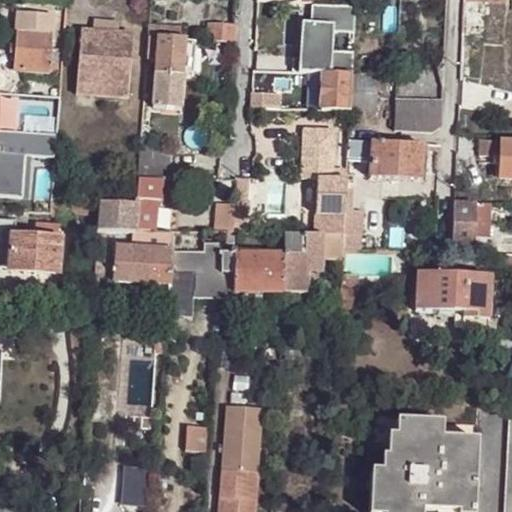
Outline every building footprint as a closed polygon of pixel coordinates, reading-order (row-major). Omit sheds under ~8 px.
[(462,1),(461,37),(474,37),(483,38),(484,3),(462,1)] [(505,1),(503,1),(485,1),(484,3),(483,38),(483,41),(503,42),(505,1)] [(353,14),(354,7),(313,5),(311,5),(310,22),(300,22),(298,75),(322,75),(351,76),(352,52),(333,51),(333,33),(352,34),(353,14)] [(26,33),(28,16),(17,15),(16,32),(13,72),(50,75),(50,52),(52,35),(26,33)] [(53,18),(28,16),(26,33),(52,35),(53,18)] [(93,32),(115,34),(116,24),(94,22),(93,32)] [(233,45),(234,26),(209,24),(208,42),(233,45)] [(180,28),(149,26),(148,37),(157,38),(180,40),(180,28)] [(132,36),(115,34),(93,32),(79,32),(75,85),(95,87),(94,96),(127,99),(132,36)] [(461,37),(459,68),(472,70),(474,37),(461,37)] [(182,77),(185,41),(180,40),(157,38),(154,75),(182,77)] [(193,78),(197,41),(185,41),(182,77),(193,78)] [(58,53),(50,52),(50,75),(57,76),(58,53)] [(179,112),(182,77),(154,75),(152,110),(179,112)] [(321,88),(321,113),(350,113),(351,76),(322,75),(321,88)] [(351,76),(350,113),(373,114),(375,78),(351,76)] [(253,79),(250,110),(279,111),(279,97),(273,96),(274,80),(253,79)] [(95,87),(75,85),(74,95),(94,96),(95,87)] [(307,102),(307,112),(321,113),(321,88),(308,88),(307,102)] [(292,101),(291,111),(307,112),(307,102),(292,101)] [(420,104),(395,103),(394,134),(419,135),(420,104)] [(420,104),(419,135),(441,136),(442,104),(420,104)] [(151,123),(141,123),(139,149),(149,150),(151,123)] [(317,182),(314,236),(344,237),(345,213),(345,192),(346,184),(347,172),(333,172),(334,133),(303,132),(302,181),(317,182)] [(373,144),(348,143),(347,161),(372,162),(373,144)] [(500,157),(500,144),(480,143),(480,156),(500,157)] [(422,183),(424,147),(373,144),(372,162),(371,181),(422,183)] [(511,144),(500,144),(500,157),(499,181),(501,181),(511,181),(511,144)] [(149,150),(139,149),(136,179),(169,180),(170,151),(149,150)] [(246,181),(236,181),(234,208),(233,235),(238,235),(244,235),(248,181),(246,181)] [(138,203),(134,203),(134,205),(134,206),(135,206),(133,234),(148,234),(155,233),(157,204),(166,204),(166,184),(139,184),(138,203)] [(354,184),(346,184),(345,192),(353,192),(354,184)] [(50,203),(49,214),(97,215),(99,204),(50,203)] [(134,206),(99,204),(97,215),(95,232),(96,233),(104,233),(131,233),(133,234),(135,206),(134,206)] [(453,204),(451,248),(471,249),(472,238),(488,239),(489,206),(453,204)] [(233,235),(234,208),(216,207),(216,208),(214,219),(213,234),(220,235),(233,235)] [(345,213),(344,237),(344,238),(363,239),(364,214),(345,213)] [(12,236),(13,236),(14,224),(0,222),(0,269),(9,271),(12,236)] [(33,237),(57,238),(58,227),(34,225),(33,237)] [(104,233),(96,233),(95,246),(102,247),(104,233)] [(148,236),(148,234),(133,234),(131,233),(130,242),(147,244),(148,236)] [(236,255),(284,258),(284,236),(244,235),(238,235),(237,246),(236,255)] [(33,237),(13,236),(12,236),(9,271),(54,273),(57,238),(33,237)] [(286,259),(283,298),(304,299),(305,267),(315,267),(315,257),(342,258),(342,251),(344,251),(344,238),(344,237),(314,236),(284,236),(284,258),(286,259)] [(363,239),(344,238),(344,251),(362,251),(363,239)] [(102,247),(95,246),(93,280),(109,282),(113,249),(102,247)] [(236,255),(237,246),(204,246),(204,254),(236,255)] [(511,246),(499,246),(499,257),(503,257),(505,257),(511,257),(511,246)] [(169,274),(170,254),(113,249),(109,282),(156,287),(156,292),(168,294),(169,274)] [(204,254),(170,254),(169,274),(196,274),(194,293),(234,295),(236,255),(204,254)] [(234,295),(283,298),(286,259),(284,258),(236,255),(234,295)] [(358,269),(341,268),(340,309),(350,310),(356,287),(358,269)] [(196,274),(169,274),(168,294),(167,317),(191,319),(193,300),(193,293),(194,293),(196,274)] [(461,320),(487,321),(488,278),(415,275),(414,312),(461,314),(461,320)] [(234,302),(234,295),(194,293),(193,293),(193,300),(234,302)] [(486,333),(487,321),(461,320),(461,332),(486,333)] [(267,341),(280,342),(281,326),(268,324),(267,341)] [(281,326),(280,342),(292,343),(294,326),(281,326)] [(300,360),(301,348),(285,347),(285,359),(300,360)] [(254,511),(262,412),(225,409),(218,511),(254,511)] [(369,511),(475,511),(478,441),(442,439),(444,423),(389,420),(386,472),(371,471),(369,511)] [(205,430),(187,429),(184,453),(204,454),(205,430)] [(120,466),(120,505),(148,506),(148,466),(120,466)]
